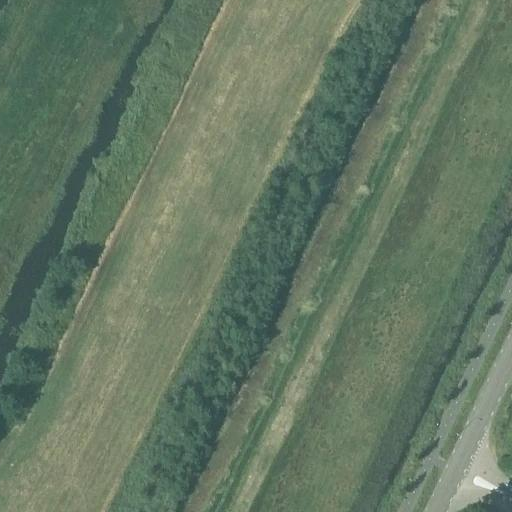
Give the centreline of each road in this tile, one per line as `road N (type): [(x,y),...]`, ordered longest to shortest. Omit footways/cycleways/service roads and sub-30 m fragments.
road 1 (track): [(476,0),(235,511)]
road 2 (secondary): [(456,469),(511,354)]
